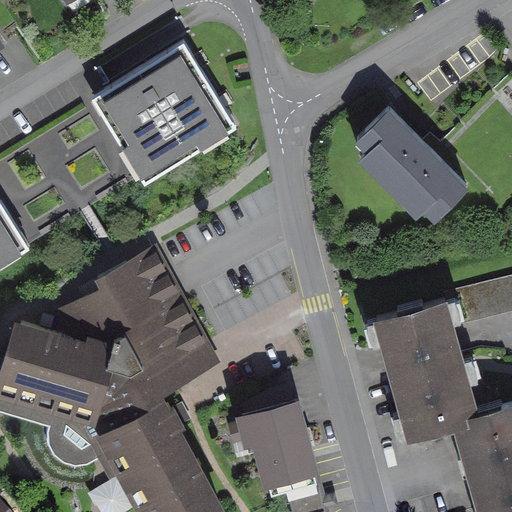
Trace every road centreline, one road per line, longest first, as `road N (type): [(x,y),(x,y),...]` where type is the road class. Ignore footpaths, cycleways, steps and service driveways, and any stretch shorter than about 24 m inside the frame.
road 1 (residential): [(275,114),(373,511)]
road 2 (residential): [(473,0),(275,114)]
road 3 (residential): [(0,108),(180,0)]
